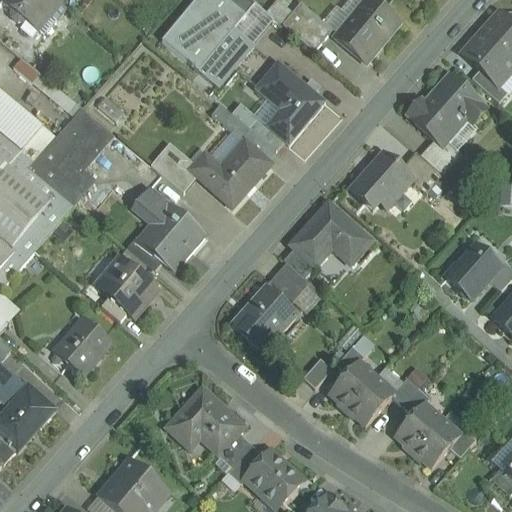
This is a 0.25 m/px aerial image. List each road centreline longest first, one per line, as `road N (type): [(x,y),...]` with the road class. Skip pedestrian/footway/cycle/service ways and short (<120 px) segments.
road 1 (residential): [(188,336),(472,0)]
road 2 (unclassified): [(188,336),(432,511)]
road 3 (residential): [(21,511),(188,336)]
